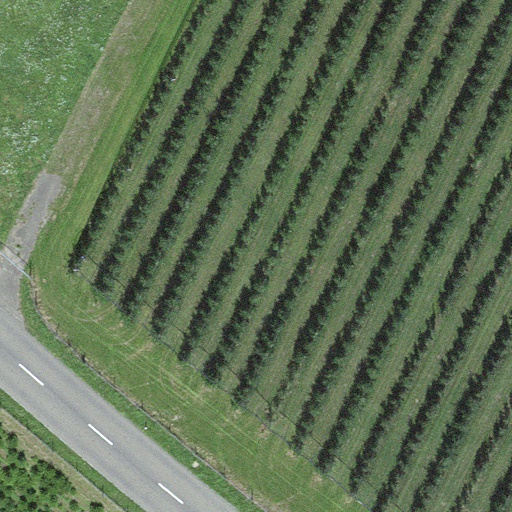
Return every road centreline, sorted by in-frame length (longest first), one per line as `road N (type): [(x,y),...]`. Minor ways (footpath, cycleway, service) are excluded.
road 1 (track): [(0,278),(146,0)]
road 2 (tertiary): [(0,346),(193,511)]
